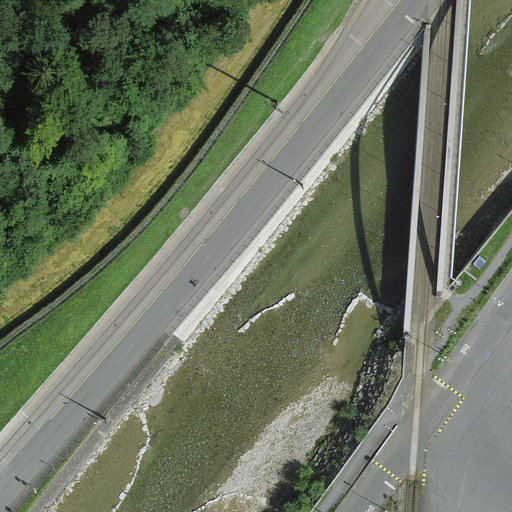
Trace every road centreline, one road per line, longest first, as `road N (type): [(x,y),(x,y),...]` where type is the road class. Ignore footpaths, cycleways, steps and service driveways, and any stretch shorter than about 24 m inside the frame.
road 1 (unclassified): [(423,0),(0,500)]
road 2 (unclassified): [(511,300),(343,511)]
road 3 (unknown): [(511,490),(480,464),(445,384)]
